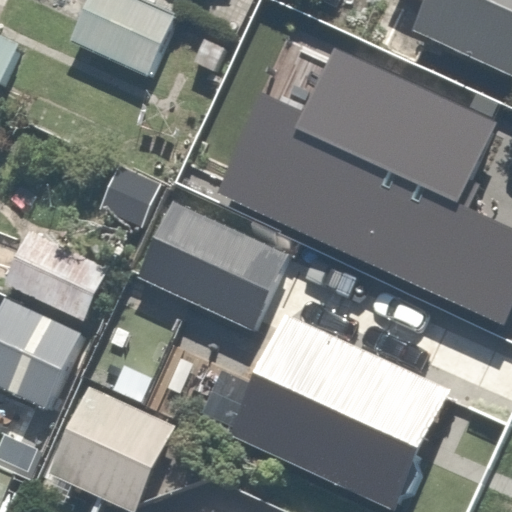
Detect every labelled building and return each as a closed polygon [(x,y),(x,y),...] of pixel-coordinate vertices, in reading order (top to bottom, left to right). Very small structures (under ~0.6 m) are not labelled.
[(0,0),(0,91),(1,92),(26,38),(0,26),(0,0)] [(134,0),(86,0),(67,53),(146,82),(172,13),(134,0)] [(511,0),(421,0),(435,6),(419,41),(511,84),(511,0)] [(325,165),(293,237),(499,329),(511,299),(511,268),(504,265),(511,248),(511,186),(348,113),(325,165)] [(293,237),(325,165),(216,117),(184,188),(293,237)] [(282,255),(172,207),(139,285),(249,332),(282,255)] [(90,333),(5,301),(0,312),(0,390),(60,413),(90,333)] [(404,511),(456,405),(286,324),(233,433),(397,511),(404,511)] [(143,511),(180,428),(90,389),(52,476),(134,511),(143,511)] [(0,511),(2,511),(22,471),(0,460),(0,511)]
